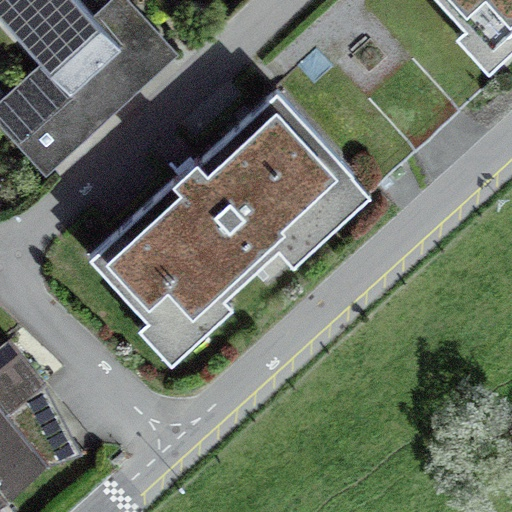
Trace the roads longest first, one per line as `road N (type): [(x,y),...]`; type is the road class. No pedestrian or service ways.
road 1 (residential): [(511,137),(175,443)]
road 2 (residential): [(4,272),(290,0)]
road 3 (residential): [(175,443),(4,272)]
